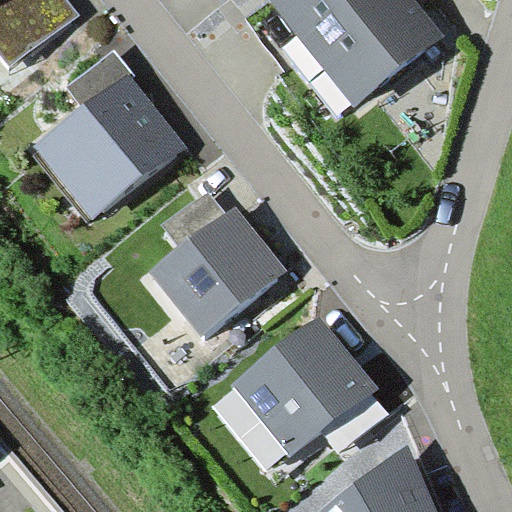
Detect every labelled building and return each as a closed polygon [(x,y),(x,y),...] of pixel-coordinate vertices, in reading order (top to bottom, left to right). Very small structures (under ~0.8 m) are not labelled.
[(0,0),(0,54),(10,67),(79,13),(68,0),(0,0)] [(271,0),(354,105),(443,36),(414,0),(271,0)] [(129,71),(133,77),(136,75),(115,49),(67,86),(83,107),(129,71)] [(83,107),(33,145),(92,220),(187,147),(133,77),(129,71),(83,107)] [(181,247),(226,213),(208,190),(163,224),(181,247)] [(181,247),(150,272),(202,338),(287,271),(235,205),(226,213),(181,247)] [(320,315),(232,384),(292,457),(322,432),(372,393),(378,388),(320,315)] [(388,415),(372,393),(322,432),(339,453),(388,415)] [(436,511),(408,446),(321,511),(436,511)]
